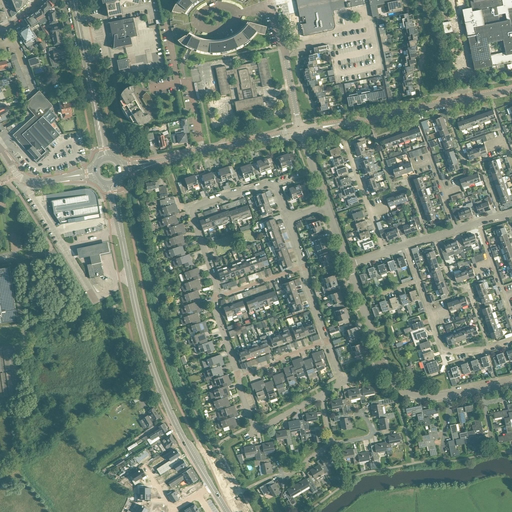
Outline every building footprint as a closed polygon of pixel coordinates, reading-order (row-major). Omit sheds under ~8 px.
[(27,0),(11,0),(13,2),(14,5),(17,13),(27,4),(26,3),(28,2),(27,0)] [(54,5),(50,0),(48,0),(47,2),(46,2),(39,8),(41,10),(44,15),(50,9),(51,12),(48,13),(48,12),(47,13),(50,24),(58,23),(57,18),(57,16),(56,16),(55,11),(54,5)] [(139,5),(140,0),(101,0),(103,4),(105,3),(108,15),(108,17),(123,14),(123,12),(122,7),(126,2),(139,5)] [(173,8),(172,12),(177,41),(179,42),(181,44),(182,45),(184,46),(188,49),(190,50),(191,50),(191,51),(199,53),(206,55),(214,55),(222,55),(222,54),(227,53),(227,54),(236,51),(244,46),(251,40),(257,33),(258,34),(264,35),(266,27),(262,26),(260,25),(249,23),(249,22),(247,25),(246,27),(242,31),(238,34),(232,38),(225,41),(223,41),(221,42),(219,42),(212,42),(206,41),(200,40),(194,37),(192,36),(190,35),(188,34),(184,14),(188,10),(192,5),(196,1),(198,0),(242,0),(245,1),(246,0),(178,0),(177,2),(176,4),(175,5),(174,7),(173,8)] [(296,0),(299,13),(300,18),(302,17),(303,22),(306,21),(306,24),(301,25),(303,36),(327,31),(328,31),(329,31),(330,31),(331,31),(331,30),(332,30),(333,29),(334,28),(334,27),(335,26),(335,25),(334,25),(333,19),(333,16),(334,15),(334,14),(333,10),(337,10),(342,9),(347,8),(352,7),(357,6),(364,5),(362,0),(296,0)] [(368,0),(370,7),(376,6),(376,5),(380,5),(386,3),(388,12),(398,10),(403,9),(402,5),(402,2),(401,0),(390,2),(389,0),(368,0)] [(468,9),(463,10),(464,14),(464,15),(465,21),(467,31),(468,35),(468,36),(469,39),(471,51),(473,62),(475,70),(490,67),(497,66),(497,65),(507,63),(508,63),(511,62),(511,0),(470,0),(472,8),(469,9),(468,9)] [(45,17),(44,15),(41,10),(34,14),(39,24),(41,22),(42,23),(43,23),(43,22),(46,20),(45,18),(45,17)] [(399,24),(411,21),(411,19),(413,19),(412,15),(408,16),(408,13),(399,15),(400,20),(402,19),(403,23),(399,24)] [(39,24),(34,14),(25,20),(29,26),(33,31),(41,26),(39,24)] [(134,22),(133,18),(109,22),(114,44),(114,48),(120,45),(121,47),(132,44),(131,37),(137,36),(134,22)] [(406,29),(415,27),(414,23),(412,23),(411,21),(399,24),(400,28),(401,27),(402,30),(406,29)] [(452,32),(450,27),(449,22),(443,23),(445,33),(452,32)] [(41,43),(33,31),(29,26),(18,33),(26,45),(26,44),(28,47),(32,44),(31,42),(35,39),(39,45),(41,43)] [(50,34),(45,26),(42,28),(45,34),(46,34),(47,36),(50,34)] [(61,37),(60,36),(59,27),(52,28),(53,34),(52,34),(54,43),(54,44),(55,45),(58,45),(62,44),(61,39),(62,39),(61,37)] [(405,35),(418,33),(417,29),(415,29),(415,27),(406,29),(407,32),(405,33),(405,35)] [(409,41),(417,40),(417,37),(419,37),(418,33),(405,35),(404,36),(404,38),(405,38),(408,38),(409,41)] [(408,48),(416,46),(416,44),(418,44),(417,40),(409,41),(404,42),(405,44),(407,44),(408,48)] [(327,52),(328,52),(328,50),(329,50),(328,45),(312,48),(313,48),(314,50),(310,51),(310,55),(317,54),(327,52)] [(407,54),(416,52),(415,51),(417,50),(416,46),(408,48),(403,48),(404,51),(406,50),(407,54)] [(65,60),(63,49),(57,50),(55,48),(50,49),(51,54),(54,54),(55,60),(53,61),(54,66),(58,65),(57,62),(65,60)] [(406,61),(415,59),(414,57),(416,57),(416,52),(407,54),(403,55),(403,58),(405,57),(406,61)] [(318,58),(317,54),(310,55),(308,56),(309,58),(307,58),(308,62),(316,60),(316,61),(321,60),(320,57),(318,58)] [(31,67),(41,64),(38,57),(29,60),(31,67)] [(131,76),(128,59),(128,58),(117,60),(120,78),(131,76)] [(266,102),(263,103),(262,96),(257,97),(255,84),(261,83),(262,87),(272,85),(271,85),(266,58),(256,59),(257,64),(251,66),(250,63),(232,67),(232,69),(226,71),(225,66),(215,68),(216,68),(221,95),(221,96),(231,94),(230,89),(236,88),(239,101),(234,102),(236,113),(237,113),(236,112),(264,107),(264,106),(267,106),(266,102)] [(405,68),(414,66),(414,64),(416,63),(415,59),(406,61),(402,62),(402,64),(401,64),(402,68),(405,68)] [(317,64),(316,61),(316,60),(308,62),(308,64),(306,65),(307,69),(313,67),(314,68),(320,66),(319,64),(317,64)] [(0,69),(8,68),(9,70),(12,69),(10,63),(7,63),(6,61),(0,62),(0,69)] [(404,74),(413,72),(413,70),(415,70),(414,66),(405,68),(402,68),(401,68),(402,70),(404,70),(404,74)] [(314,71),(314,68),(313,67),(307,69),(305,69),(305,71),(303,72),(304,76),(317,73),(316,71),(314,71)] [(194,82),(196,96),(219,93),(218,86),(215,83),(215,82),(212,82),(212,85),(210,87),(212,89),(206,90),(206,87),(201,88),(201,85),(199,83),(201,82),(201,80),(202,79),(201,71),(197,71),(198,76),(196,74),(193,77),(192,69),(191,69),(192,79),(194,78),(196,80),(193,82),(194,82)] [(404,81),(412,79),(412,77),(414,77),(413,72),(404,74),(400,75),(401,77),(403,77),(404,81)] [(317,76),(317,74),(319,74),(319,73),(317,73),(304,76),(305,80),(307,80),(307,82),(316,80),(315,76),(317,76)] [(11,84),(9,77),(1,81),(0,80),(0,87),(3,86),(11,84)] [(319,86),(319,85),(319,82),(321,81),(320,79),(316,80),(307,82),(308,86),(310,85),(310,87),(319,86)] [(323,91),(322,87),(324,87),(323,85),(319,85),(319,86),(310,87),(311,91),(313,91),(314,93),(323,91)] [(123,100),(120,101),(123,106),(122,107),(128,118),(130,117),(133,122),(136,121),(138,125),(140,125),(142,125),(144,124),(147,123),(148,122),(150,121),(151,119),(153,117),(150,115),(148,115),(145,117),(131,94),(134,91),(134,90),(134,86),(131,86),(128,87),(126,89),(124,91),(122,93),(121,95),(121,96),(123,100)] [(404,91),(403,91),(402,92),(403,96),(411,94),(411,92),(415,92),(414,87),(412,88),(412,86),(403,87),(404,91)] [(386,99),(385,94),(383,87),(381,87),(381,89),(377,90),(379,98),(381,98),(382,100),(386,99)] [(369,102),(373,102),(370,89),(368,90),(369,92),(365,93),(366,101),(369,100),(369,102)] [(379,98),(377,90),(373,91),(373,89),(370,89),(373,102),(378,101),(377,99),(379,98)] [(53,102),(51,104),(40,90),(28,101),(28,108),(35,116),(38,113),(51,125),(56,120),(57,121),(59,119),(52,112),(56,108),(55,103),(53,102)] [(326,97),(325,93),(327,93),(327,90),(323,91),(314,93),(315,97),(317,97),(317,99),(326,97)] [(366,101),(365,93),(361,93),(360,91),(358,92),(361,104),(365,103),(365,101),(366,101)] [(151,98),(149,94),(146,92),(142,96),(150,109),(154,108),(154,107),(154,105),(153,102),(151,98)] [(357,105),(361,104),(358,92),(356,92),(356,94),(352,95),(354,103),(357,103),(357,105)] [(354,103),(352,95),(348,96),(348,94),(346,94),(349,107),(353,106),(352,104),(354,103)] [(332,96),(330,97),(330,96),(326,97),(317,99),(318,103),(320,103),(320,105),(329,103),(328,99),(332,98),(332,96)] [(60,100),(61,105),(62,114),(63,114),(64,118),(72,116),(71,112),(70,104),(69,98),(60,100)] [(334,114),(333,109),(332,106),(330,107),(329,103),(320,105),(321,107),(319,107),(320,111),(328,110),(329,115),(334,114)] [(0,122),(2,122),(0,118),(7,114),(6,113),(9,111),(7,109),(5,110),(5,111),(4,111),(0,113),(0,122)] [(490,120),(496,118),(494,110),(487,112),(490,120)] [(484,122),(490,120),(487,112),(481,115),(484,122)] [(60,135),(51,125),(38,113),(35,116),(13,135),(20,143),(27,151),(28,151),(37,160),(41,156),(42,156),(41,156),(47,151),(48,148),(47,147),(49,145),(49,146),(50,145),(49,145),(60,135)] [(478,125),(484,122),(481,115),(476,117),(478,125)] [(437,126),(445,123),(443,117),(435,119),(435,117),(431,119),(433,123),(436,122),(437,126)] [(472,127),(478,125),(476,117),(470,119),(472,127)] [(467,129),(472,127),(470,119),(464,121),(467,129)] [(424,130),(429,129),(429,128),(427,120),(421,122),(424,130)] [(460,131),(467,129),(464,121),(458,123),(460,131)] [(7,129),(12,126),(11,124),(4,128),(1,123),(0,123),(0,132),(7,128),(7,129)] [(436,132),(447,129),(445,123),(437,126),(434,127),(436,132)] [(413,130),(416,138),(423,136),(420,128),(413,130)] [(441,137),(449,135),(447,129),(436,132),(436,133),(439,132),(441,137)] [(184,130),(181,131),(181,133),(178,133),(178,135),(174,136),(175,144),(179,143),(179,144),(179,143),(181,142),(181,143),(187,142),(185,133),(185,134),(184,130)] [(410,140),(416,138),(413,130),(408,132),(410,140)] [(167,138),(169,137),(168,134),(167,131),(162,133),(164,136),(163,136),(158,137),(160,147),(161,147),(166,146),(164,139),(167,138)] [(404,142),(410,140),(408,132),(401,134),(404,142)] [(398,144),(404,142),(401,134),(396,136),(398,144)] [(440,145),(452,141),(449,135),(441,137),(441,138),(438,139),(440,145)] [(392,146),(398,144),(396,136),(390,138),(392,146)] [(354,144),(356,150),(364,148),(363,144),(366,143),(365,140),(366,140),(365,137),(359,139),(360,142),(354,144)] [(387,148),(392,146),(390,138),(384,140),(387,148)] [(445,150),(449,148),(454,147),(452,141),(440,145),(441,147),(444,146),(445,150)] [(339,153),(341,153),(339,149),(338,149),(336,144),(329,146),(330,150),(329,150),(331,156),(332,156),(339,153)] [(479,148),(482,156),(488,154),(485,146),(479,148)] [(473,150),(472,147),(466,149),(467,153),(464,154),(466,158),(469,157),(470,160),(476,158),(473,150)] [(366,157),(372,155),(371,152),(370,153),(369,150),(365,151),(364,148),(356,150),(358,157),(365,154),(366,157)] [(476,158),(482,156),(479,148),(473,150),(476,158)] [(454,151),(450,152),(450,151),(445,152),(446,154),(443,155),(444,158),(447,157),(448,160),(456,157),(454,151)] [(295,164),(293,159),(295,158),(293,153),(288,154),(283,155),(287,167),(295,164)] [(343,163),(343,164),(345,163),(343,159),(342,159),(340,154),(341,153),(339,153),(332,156),(331,156),(331,157),(329,157),(330,161),(333,160),(335,167),(336,166),(343,163)] [(279,170),(287,167),(283,155),(278,157),(280,163),(277,164),(279,170)] [(362,168),(370,166),(369,162),(372,161),(372,158),(373,158),(372,155),(366,157),(367,160),(360,162),(362,168)] [(450,166),(458,163),(456,157),(448,160),(450,166)] [(261,160),(265,171),(274,168),(272,163),(269,164),(267,158),(261,160)] [(257,174),(265,171),(261,160),(256,162),(259,167),(256,168),(254,164),(253,164),(257,174)] [(490,168),(498,166),(496,160),(488,163),(490,168)] [(345,169),(343,164),(343,163),(336,166),(337,170),(336,170),(338,176),(339,176),(346,173),(347,174),(348,173),(346,168),(345,169)] [(405,165),(408,173),(414,171),(411,163),(405,165)] [(458,163),(450,166),(452,172),(460,169),(458,163)] [(249,177),(257,174),(253,164),(251,165),(250,164),(245,166),(249,177)] [(376,171),(375,168),(374,164),(370,166),(362,168),(365,175),(371,172),(372,175),(378,173),(377,170),(376,171)] [(402,175),(408,173),(405,165),(399,167),(402,175)] [(500,172),(503,171),(501,165),(498,166),(490,168),(492,175),(500,172)] [(227,180),(232,178),(233,179),(234,178),(235,182),(239,181),(235,170),(234,170),(232,166),(228,167),(228,166),(223,168),(227,180)] [(241,180),(249,177),(245,166),(240,167),(242,173),(239,174),(241,180)] [(396,177),(402,175),(399,167),(393,169),(396,177)] [(219,182),(227,180),(223,168),(218,170),(218,171),(215,172),(219,182)] [(379,176),(384,174),(383,171),(378,173),(372,175),(373,178),(366,180),(369,186),(377,184),(375,180),(379,179),(378,176),(379,176)] [(211,185),(219,182),(215,172),(212,173),(212,172),(207,174),(211,185)] [(494,181),(502,178),(500,172),(492,175),(494,181)] [(349,179),(347,174),(346,173),(339,176),(338,176),(338,177),(339,176),(341,180),(340,180),(342,186),(350,183),(352,183),(350,178),(349,179)] [(479,177),(479,176),(478,173),(472,176),(476,186),(482,184),(481,181),(484,180),(482,176),(479,177)] [(203,188),(211,185),(207,174),(202,176),(202,177),(199,178),(201,183),(202,185),(203,188)] [(201,183),(199,178),(198,175),(195,176),(195,175),(190,177),(194,188),(202,185),(201,183)] [(476,186),(472,176),(466,178),(469,186),(475,184),(476,186)] [(185,191),(194,188),(190,177),(184,179),(185,180),(181,182),(182,185),(179,186),(182,194),(186,193),(185,191)] [(416,185),(424,183),(422,177),(414,180),(416,185)] [(463,188),(469,186),(466,178),(460,180),(463,188)] [(496,184),(496,186),(504,184),(502,178),(494,181),(495,181),(494,182),(495,184),(496,184)] [(167,191),(164,191),(163,186),(159,187),(158,182),(155,182),(146,184),(147,190),(158,188),(160,196),(167,195),(167,191)] [(352,189),(350,183),(342,186),(340,187),(342,193),(338,194),(340,198),(342,197),(346,196),(353,193),(354,193),(355,193),(353,188),(352,189)] [(418,192),(426,189),(424,183),(416,185),(418,192)] [(507,190),(507,189),(509,189),(507,183),(504,184),(496,186),(499,193),(507,190)] [(371,193),(377,190),(378,193),(384,191),(383,188),(382,188),(381,186),(378,187),(377,184),(369,186),(371,193)] [(294,187),(298,198),(306,195),(305,191),(306,190),(304,185),(299,186),(299,185),(294,187)] [(287,202),(298,198),(294,187),(289,188),(290,191),(284,193),(287,202)] [(83,189),(70,191),(71,197),(52,200),(54,214),(61,224),(75,222),(75,218),(100,214),(98,198),(97,197),(97,196),(96,195),(96,194),(95,193),(94,192),(93,192),(92,191),(90,190),(88,189),(87,189),(86,189),(85,189),(83,189)] [(420,198),(428,195),(426,189),(418,192),(420,198)] [(501,199),(509,196),(507,190),(499,193),(501,199)] [(255,202),(266,198),(264,191),(253,195),(255,202)] [(355,199),(354,193),(353,193),(346,196),(342,197),(346,207),(359,203),(357,198),(355,199)] [(407,201),(407,202),(411,201),(409,196),(407,197),(405,193),(399,195),(402,203),(407,201)] [(402,205),(402,203),(399,195),(393,197),(395,205),(396,207),(402,205)] [(422,203),(430,200),(428,195),(420,198),(422,203)] [(177,207),(176,203),(173,196),(165,198),(165,199),(159,200),(161,208),(158,209),(161,216),(170,213),(171,216),(172,216),(175,215),(179,213),(177,209),(176,209),(176,207),(177,207)] [(491,210),(489,203),(492,202),(490,196),(487,197),(487,198),(484,199),(486,203),(482,204),(485,212),(491,210)] [(511,201),(509,196),(501,199),(503,205),(504,204),(505,207),(508,206),(508,207),(511,205),(511,201)] [(390,207),(395,205),(393,197),(387,199),(390,207)] [(257,207),(268,203),(266,198),(255,202),(257,207)] [(432,207),(435,206),(433,200),(430,201),(430,200),(422,203),(424,210),(432,207)] [(471,210),(474,209),(472,202),(469,203),(469,204),(467,205),(468,209),(464,210),(467,218),(473,216),(471,210)] [(485,212),(482,204),(479,205),(477,202),(475,203),(474,202),(472,202),(474,209),(477,208),(479,214),(485,212)] [(259,211),(270,207),(268,203),(257,207),(259,211)] [(251,216),(249,210),(248,205),(243,207),(246,218),(251,216)] [(242,220),(246,218),(243,207),(238,209),(242,220)] [(268,216),(267,214),(271,212),(270,207),(259,211),(261,218),(268,216)] [(362,217),(363,217),(362,212),(361,213),(359,207),(351,210),(352,214),(354,220),(362,217)] [(426,216),(434,213),(432,207),(424,210),(426,216)] [(467,218),(464,210),(463,207),(457,209),(457,208),(452,210),(454,216),(459,214),(461,220),(467,218)] [(237,221),(242,220),(238,209),(233,210),(237,221)] [(232,223),(229,212),(228,210),(223,212),(227,223),(232,222),(232,223)] [(232,223),(237,221),(233,210),(229,212),(232,223)] [(223,225),(227,223),(223,212),(219,214),(223,225)] [(434,213),(426,216),(429,222),(437,219),(434,213)] [(218,226),(223,225),(219,214),(214,215),(218,226)] [(176,218),(175,215),(172,216),(171,216),(158,220),(161,227),(170,224),(171,227),(179,224),(177,220),(176,220),(175,218),(176,218)] [(213,228),(218,226),(214,215),(209,217),(213,228)] [(263,223),(265,228),(276,224),(273,216),(268,218),(269,221),(263,223)] [(419,225),(421,224),(419,216),(414,218),(414,219),(411,220),(412,221),(412,223),(409,224),(412,232),(418,230),(416,224),(419,223),(419,225)] [(209,230),(213,228),(209,217),(205,219),(209,230)] [(318,221),(316,217),(312,218),(311,217),(306,219),(307,221),(306,221),(309,230),(321,225),(319,221),(318,221)] [(357,230),(366,227),(367,227),(365,222),(364,223),(362,217),(364,217),(363,217),(362,217),(354,220),(355,220),(356,224),(355,224),(357,230)] [(204,231),(209,230),(205,219),(200,221),(204,232),(204,231)] [(412,232),(409,224),(406,226),(404,222),(402,223),(401,222),(398,223),(400,229),(404,228),(406,234),(412,232)] [(182,234),(186,233),(184,228),(183,229),(183,227),(184,227),(182,223),(179,224),(171,227),(165,229),(168,236),(177,232),(178,235),(178,236),(182,234)] [(239,226),(241,231),(250,227),(248,223),(239,226)] [(398,230),(400,229),(398,223),(396,224),(396,225),(393,226),(393,227),(390,228),(394,239),(400,236),(398,230)] [(266,233),(277,229),(276,224),(265,228),(266,233)] [(499,236),(507,234),(505,227),(504,227),(503,224),(497,226),(498,230),(497,230),(499,236)] [(312,238),(318,236),(317,233),(323,231),(321,225),(309,230),(312,238)] [(371,237),(370,236),(369,232),(368,233),(366,227),(357,230),(355,231),(357,234),(359,234),(359,236),(358,238),(359,241),(369,237),(371,237)] [(386,236),(388,241),(394,239),(390,228),(387,229),(387,228),(379,231),(382,238),(386,236)] [(268,237),(279,233),(277,229),(266,233),(268,237)] [(269,242),(281,238),(279,233),(268,237),(269,242)] [(183,238),(182,234),(178,236),(178,235),(165,240),(168,247),(177,244),(178,247),(182,246),(186,244),(184,240),(183,240),(182,238),(183,238)] [(479,246),(479,247),(482,246),(479,238),(480,240),(477,241),(475,234),(469,237),(473,248),(479,246)] [(501,242),(509,240),(507,234),(499,236),(496,237),(497,240),(500,239),(501,242)] [(315,246),(326,242),(325,237),(319,239),(318,236),(312,238),(315,246)] [(369,251),(368,249),(374,247),(372,242),(371,243),(369,237),(359,241),(357,242),(360,252),(365,250),(366,252),(369,251)] [(472,248),(473,248),(469,237),(462,239),(465,245),(462,246),(465,254),(467,253),(467,251),(472,249),(472,248)] [(271,247),(282,243),(281,238),(269,242),(271,247)] [(107,240),(77,247),(79,257),(90,255),(92,263),(102,261),(100,253),(109,251),(107,240)] [(503,248),(511,246),(509,240),(501,242),(503,248)] [(465,254),(462,246),(459,247),(457,241),(451,243),(454,254),(455,254),(455,255),(464,252),(464,254),(465,254)] [(318,254),(324,252),(323,249),(328,247),(326,242),(315,246),(318,254)] [(273,251),(285,247),(284,247),(282,243),(271,247),(273,251)] [(448,256),(454,254),(451,243),(445,245),(447,252),(442,253),(445,262),(450,260),(448,256)] [(183,249),(182,246),(178,247),(165,251),(167,258),(177,255),(178,258),(185,255),(184,250),(183,251),(182,249),(183,249)] [(505,254),(511,251),(511,248),(511,246),(503,248),(505,254)] [(276,255),(287,251),(285,247),(273,251),(273,252),(274,251),(276,255)] [(269,265),(265,253),(264,251),(259,253),(264,267),(269,265)] [(278,260),(289,256),(287,251),(276,255),(278,260)] [(331,253),(330,254),(329,251),(324,252),(318,254),(321,262),(332,258),(331,253)] [(428,260),(436,257),(434,251),(426,254),(428,260)] [(259,268),(264,267),(259,253),(254,255),(255,257),(259,268)] [(178,258),(172,260),(175,267),(184,264),(185,267),(193,264),(191,259),(190,260),(190,258),(189,254),(185,255),(178,258)] [(279,265),(291,261),(289,256),(278,260),(279,265)] [(393,260),(396,270),(397,270),(396,269),(400,267),(400,268),(407,266),(403,256),(399,258),(399,259),(394,261),(393,260)] [(254,270),(259,268),(255,257),(250,259),(254,270)] [(430,266),(438,263),(436,257),(428,260),(430,266)] [(332,258),(321,262),(324,271),(329,269),(330,270),(334,268),(333,264),(334,263),(332,258)] [(245,273),(249,272),(245,259),(241,260),(241,262),(245,273)] [(249,272),(254,270),(250,259),(245,260),(245,259),(249,272)] [(390,272),(396,270),(393,260),(389,262),(389,263),(384,265),(383,263),(383,264),(387,273),(387,272),(390,271),(390,272)] [(279,265),(282,272),(289,269),(288,267),(292,266),(291,261),(279,265)] [(90,278),(104,276),(101,262),(87,265),(90,278)] [(240,275),(245,273),(241,262),(236,264),(240,275)] [(432,272),(440,269),(438,263),(430,266),(432,272)] [(235,276),(240,275),(236,264),(231,265),(235,276)] [(381,275),(387,273),(383,264),(379,265),(379,266),(374,268),(373,267),(377,277),(378,280),(382,278),(381,275)] [(231,278),(235,276),(231,265),(227,267),(231,278)] [(0,323),(17,321),(10,267),(0,268),(0,323)] [(226,280),(231,278),(227,267),(222,269),(226,280)] [(371,279),(377,277),(373,267),(369,269),(369,270),(364,272),(364,273),(359,275),(363,286),(368,284),(367,279),(370,278),(371,279)] [(198,279),(202,278),(200,273),(199,273),(199,271),(198,268),(181,274),(184,280),(193,277),(194,280),(198,279)] [(467,270),(470,278),(475,276),(473,268),(467,270)] [(221,281),(226,280),(222,269),(217,270),(221,281)] [(434,278),(442,275),(440,269),(432,272),(434,278)] [(463,281),(470,278),(467,270),(460,273),(463,281)] [(334,275),(333,276),(331,271),(327,273),(327,274),(322,276),(324,284),(336,280),(334,275)] [(457,283),(463,281),(460,273),(454,275),(452,276),(454,281),(456,280),(457,283)] [(436,284),(444,281),(442,275),(434,278),(436,284)] [(199,282),(198,279),(194,280),(181,285),(183,292),(193,288),(194,291),(198,290),(202,289),(200,284),(199,285),(198,283),(199,282)] [(284,289),(295,285),(293,280),(282,284),(284,289)] [(338,289),(337,286),(338,285),(336,280),(324,284),(327,292),(333,290),(338,289)] [(478,292),(486,289),(484,283),(485,283),(484,280),(478,282),(479,285),(476,286),(478,292)] [(438,289),(438,290),(446,287),(444,281),(436,284),(437,286),(436,287),(437,290),(438,289)] [(285,294),(296,290),(295,285),(284,289),(285,294)] [(448,293),(446,287),(438,290),(437,291),(439,294),(440,293),(440,296),(441,296),(442,299),(447,297),(446,294),(448,293)] [(480,298),(488,295),(486,289),(478,292),(480,298)] [(199,294),(198,290),(194,291),(181,296),(183,303),(193,300),(194,303),(197,301),(197,302),(201,300),(200,296),(199,296),(198,294),(199,294)] [(287,299),(298,295),(296,290),(285,294),(287,299)] [(330,300),(342,296),(340,291),(334,294),(333,290),(327,292),(330,300)] [(421,302),(419,296),(417,296),(415,290),(410,292),(411,293),(406,295),(405,293),(408,303),(409,303),(408,302),(412,301),(412,302),(417,300),(418,303),(421,302)] [(278,302),(276,296),(274,291),(270,293),(273,304),(278,302)] [(269,306),(273,304),(270,293),(265,294),(269,306)] [(413,315),(408,303),(405,293),(401,295),(401,296),(396,298),(395,297),(399,308),(406,306),(410,316),(413,315)] [(264,307),(269,306),(265,294),(260,296),(264,307)] [(289,304),(300,300),(298,295),(287,299),(283,300),(283,302),(287,300),(289,304)] [(485,306),(489,304),(491,304),(488,295),(480,298),(482,304),(484,303),(485,306)] [(259,309),(264,307),(260,296),(255,298),(259,309)] [(333,309),(343,305),(342,302),(343,301),(342,296),(330,300),(333,309)] [(389,311),(399,308),(395,297),(391,298),(391,300),(386,302),(385,300),(388,310),(389,310),(389,311)] [(460,299),(463,307),(468,305),(466,297),(460,299)] [(255,311),(259,309),(255,298),(251,299),(255,311)] [(250,312),(255,311),(251,299),(246,301),(250,312)] [(457,309),(463,307),(460,299),(454,301),(457,309)] [(290,308),(302,305),(300,300),(289,304),(290,308)] [(382,312),(388,310),(385,300),(381,302),(381,303),(376,305),(378,313),(382,311),(382,312)] [(199,305),(197,302),(197,301),(194,303),(180,307),(183,314),(192,311),(193,314),(194,314),(197,313),(201,311),(199,307),(198,307),(198,305),(199,305)] [(246,312),(244,305),(243,301),(238,302),(242,314),(246,312)] [(450,311),(457,309),(454,301),(447,303),(450,311)] [(242,314),(238,302),(233,304),(237,315),(240,314),(241,317),(242,316),(242,314)] [(232,317),(237,315),(233,304),(228,306),(232,317)] [(492,313),(490,307),(489,304),(485,306),(483,306),(484,309),(482,310),(484,316),(492,313)] [(292,313),(298,311),(303,309),(302,305),(290,308),(292,313)] [(336,317),(347,313),(346,308),(344,308),(343,305),(333,309),(336,317)] [(232,317),(228,306),(223,308),(224,308),(221,310),(224,318),(227,317),(227,319),(231,317),(232,319),(233,319),(232,317)] [(198,316),(197,313),(194,314),(193,314),(180,318),(183,325),(192,322),(193,325),(201,323),(201,322),(199,318),(198,318),(197,316),(198,316)] [(349,323),(348,318),(349,318),(347,313),(336,317),(339,325),(344,323),(345,324),(349,323)] [(487,322),(495,319),(492,313),(484,316),(487,322)] [(422,327),(422,328),(424,327),(422,323),(421,323),(419,317),(411,320),(413,324),(412,324),(414,331),(415,330),(422,327)] [(500,324),(497,325),(495,319),(487,322),(489,328),(500,324)] [(204,332),(204,333),(208,331),(206,327),(205,327),(205,325),(206,325),(204,321),(201,322),(201,323),(193,325),(187,327),(190,334),(199,331),(200,334),(201,334),(204,332)] [(302,325),(301,325),(300,322),(296,323),(298,327),(297,327),(300,338),(305,336),(302,325)] [(305,336),(310,334),(306,323),(302,325),(305,336)] [(310,334),(315,333),(312,323),(309,324),(309,323),(306,323),(310,334)] [(347,336),(358,332),(357,327),(355,327),(354,323),(349,324),(349,326),(344,327),(347,336)] [(491,334),(499,331),(502,330),(500,324),(489,328),(491,334)] [(297,327),(296,327),(295,325),(291,327),(296,339),(300,338),(297,327)] [(470,328),(473,336),(479,334),(476,326),(470,328)] [(292,341),(288,330),(287,327),(282,329),(287,343),(292,341)] [(424,333),(422,328),(422,327),(415,330),(414,331),(410,332),(414,342),(419,340),(418,340),(426,337),(426,338),(427,337),(426,332),(424,333)] [(467,338),(473,336),(470,328),(464,330),(467,338)] [(282,344),(287,343),(282,329),(282,332),(278,333),(282,344)] [(461,341),(467,338),(464,330),(458,333),(461,341)] [(501,337),(499,332),(499,331),(491,334),(493,340),(501,337)] [(204,336),(205,336),(204,333),(204,332),(201,334),(200,334),(187,338),(190,345),(193,344),(194,347),(200,345),(208,342),(206,338),(205,338),(204,336)] [(274,335),(271,335),(270,332),(266,333),(265,333),(266,336),(269,342),(271,348),(273,347),(273,348),(278,346),(274,335)] [(357,338),(360,337),(358,332),(347,336),(350,344),(360,340),(358,341),(357,338)] [(278,346),(282,344),(278,333),(274,335),(278,346)] [(455,343),(461,341),(458,333),(452,335),(455,343)] [(449,345),(455,343),(452,335),(447,337),(446,336),(443,337),(445,343),(448,342),(449,345)] [(269,348),(271,348),(269,342),(266,336),(260,338),(261,342),(265,353),(270,351),(269,348)] [(428,343),(426,338),(426,337),(418,340),(419,340),(414,342),(415,346),(419,345),(421,350),(422,350),(429,347),(431,347),(429,342),(428,343)] [(362,343),(361,343),(360,340),(350,344),(352,351),(349,352),(350,353),(364,348),(362,343)] [(200,345),(194,347),(197,354),(206,350),(207,354),(215,351),(213,346),(212,347),(212,345),(213,344),(211,341),(208,342),(200,345)] [(260,355),(265,353),(261,342),(256,343),(260,355)] [(256,356),(260,355),(256,343),(252,345),(256,356)] [(251,358),(256,356),(252,345),(247,347),(251,358)] [(246,360),(251,358),(247,347),(242,348),(246,360)] [(431,353),(429,347),(422,350),(423,354),(422,354),(425,360),(433,357),(434,357),(433,352),(431,353)] [(239,362),(246,360),(242,348),(237,350),(238,350),(235,351),(239,362)] [(362,361),(362,360),(366,358),(365,354),(366,353),(364,348),(350,353),(350,355),(353,353),(355,357),(353,358),(356,365),(362,361)] [(0,350),(0,396),(13,395),(8,350),(0,350)] [(315,365),(317,371),(324,369),(321,359),(324,358),(322,350),(317,352),(317,353),(315,354),(315,353),(311,354),(313,358),(316,365),(315,365)] [(506,362),(504,354),(503,353),(498,354),(499,356),(493,358),(496,365),(500,364),(500,365),(501,366),(507,364),(506,362)] [(220,354),(202,361),(204,368),(215,364),(216,367),(220,366),(224,365),(222,360),(221,360),(221,358),(222,358),(220,354)] [(494,372),(491,365),(490,365),(487,356),(483,357),(483,359),(478,361),(481,370),(485,369),(484,368),(487,367),(489,373),(490,373),(492,377),(495,376),(493,372),(494,372)] [(303,361),(302,357),(297,359),(297,360),(296,361),(295,360),(292,361),(293,365),(296,372),(298,378),(305,376),(301,366),(304,365),(303,361)] [(435,363),(433,357),(425,360),(422,361),(426,374),(438,370),(436,367),(438,367),(436,362),(435,363)] [(312,366),(315,365),(316,365),(313,358),(308,359),(309,360),(307,361),(306,360),(303,361),(304,365),(309,378),(316,376),(312,366)] [(481,370),(478,361),(477,359),(473,361),(473,362),(468,364),(467,363),(470,373),(471,373),(470,372),(474,370),(474,371),(481,369),(481,370)] [(464,375),(470,373),(467,363),(463,364),(463,366),(458,368),(461,375),(464,374),(464,375)] [(293,373),(296,372),(293,365),(289,366),(289,367),(287,368),(287,367),(283,368),(289,385),(296,383),(293,373)] [(205,371),(203,372),(206,379),(204,379),(205,382),(210,380),(216,378),(224,376),(222,371),(221,371),(220,370),(221,369),(220,366),(216,367),(205,371)] [(461,375),(458,368),(457,366),(453,368),(453,369),(448,371),(450,379),(454,377),(454,378),(461,376),(460,375),(461,375)] [(287,390),(285,391),(282,381),(285,380),(283,373),(278,374),(278,375),(276,376),(276,375),(272,376),(274,380),(276,387),(276,388),(278,393),(282,392),(283,395),(288,393),(287,390)] [(216,378),(210,380),(213,387),(222,384),(223,387),(227,386),(231,384),(229,380),(228,380),(228,378),(229,378),(227,374),(224,376),(216,378)] [(265,387),(264,383),(263,380),(258,381),(258,382),(256,383),(256,382),(251,384),(254,392),(255,391),(259,400),(265,398),(262,388),(265,387)] [(273,389),(276,388),(276,387),(274,380),(269,382),(270,383),(268,383),(267,382),(264,383),(265,387),(270,401),(277,398),(273,389)] [(228,389),(227,386),(223,387),(209,392),(211,399),(214,398),(215,401),(227,397),(231,396),(229,391),(228,391),(227,389),(228,389)] [(374,394),(374,393),(375,392),(376,392),(377,391),(378,390),(378,389),(377,387),(377,386),(373,386),(365,388),(366,388),(363,389),(363,388),(358,389),(360,398),(361,404),(366,403),(365,398),(375,396),(374,394)] [(351,400),(360,398),(358,389),(351,390),(351,391),(349,392),(349,391),(344,392),(345,399),(348,414),(348,411),(349,410),(350,409),(350,408),(350,407),(351,406),(352,406),(351,400)] [(228,400),(227,397),(215,401),(210,403),(212,410),(222,406),(223,409),(230,407),(229,402),(228,402),(227,401),(228,400)] [(386,399),(371,402),(372,407),(373,409),(372,409),(374,416),(379,416),(383,414),(382,407),(380,408),(379,405),(387,404),(388,404),(388,403),(393,402),(393,403),(394,403),(393,398),(386,399)] [(343,415),(348,414),(345,399),(340,400),(341,401),(338,401),(331,402),(332,409),(342,407),(343,415)] [(234,417),(238,415),(236,411),(235,411),(235,409),(234,405),(230,407),(223,409),(217,411),(220,418),(229,415),(230,418),(234,417)] [(422,411),(421,405),(421,406),(416,407),(406,409),(407,414),(417,412),(419,422),(424,421),(422,411)] [(473,405),(457,408),(457,409),(458,409),(459,413),(458,413),(460,424),(466,422),(464,413),(474,411),(473,405)] [(430,415),(438,413),(437,407),(427,409),(427,410),(422,411),(424,421),(425,426),(429,425),(429,424),(430,424),(429,417),(431,417),(430,415)] [(142,419),(147,427),(152,424),(152,423),(160,417),(154,408),(148,411),(150,414),(142,419)] [(511,425),(510,420),(508,410),(504,411),(493,413),(495,418),(504,416),(506,426),(511,425)] [(307,414),(302,415),(303,420),(304,430),(309,429),(310,429),(308,422),(318,420),(317,415),(321,414),(320,411),(316,412),(309,414),(307,415),(307,414)] [(383,414),(379,416),(380,420),(381,422),(380,423),(381,430),(389,429),(387,419),(394,418),(393,412),(383,414)] [(342,420),(344,430),(351,428),(350,421),(349,421),(349,419),(348,414),(343,415),(334,416),(335,422),(342,420)] [(235,420),(234,417),(230,418),(217,422),(219,429),(229,426),(230,429),(238,427),(236,422),(235,422),(234,420),(235,420)] [(468,437),(478,435),(484,434),(483,434),(482,429),(483,429),(480,419),(475,420),(476,426),(474,426),(474,430),(467,432),(468,437)] [(296,421),(288,423),(290,430),(294,429),(294,432),(300,431),(302,441),(306,441),(305,435),(304,430),(303,420),(298,421),(296,422),(296,421)] [(154,434),(166,427),(164,423),(158,427),(158,428),(152,432),(141,438),(143,441),(148,438),(149,439),(151,437),(151,438),(155,435),(154,434)] [(423,441),(433,440),(438,439),(438,438),(437,433),(435,423),(430,424),(429,424),(429,425),(430,430),(428,430),(429,435),(422,436),(423,441)] [(460,431),(458,432),(456,424),(450,425),(452,435),(453,435),(454,440),(463,438),(468,437),(467,432),(460,433),(460,431)] [(511,428),(511,425),(506,426),(508,433),(506,434),(506,435),(498,437),(500,443),(510,441),(510,440),(511,439),(511,428)] [(162,434),(164,433),(168,430),(166,427),(154,434),(155,435),(151,438),(153,441),(156,439),(155,437),(161,433),(162,434)] [(309,429),(304,430),(305,435),(313,433),(315,443),(322,441),(321,434),(320,434),(320,432),(319,427),(310,429),(309,429)] [(497,429),(498,436),(505,435),(505,433),(507,432),(506,428),(497,429)] [(293,445),(290,430),(285,431),(283,432),(283,431),(275,433),(277,440),(286,438),(288,446),(293,445)] [(393,453),(392,451),(391,443),(400,442),(399,434),(391,436),(389,437),(389,436),(384,437),(385,443),(387,450),(387,454),(393,453)] [(165,450),(171,445),(176,443),(171,435),(165,439),(162,441),(164,444),(162,445),(165,450)] [(472,447),(475,447),(476,451),(482,450),(480,440),(479,440),(478,435),(468,437),(463,438),(464,444),(471,442),(472,447)] [(455,446),(464,444),(463,438),(454,440),(448,441),(448,442),(449,441),(450,446),(449,446),(452,457),(460,455),(459,450),(456,450),(455,446)] [(433,440),(423,441),(418,442),(419,448),(429,446),(431,456),(436,454),(434,444),(433,440)] [(261,460),(266,459),(265,452),(274,450),(273,443),(266,444),(266,445),(263,445),(263,444),(258,445),(261,460)] [(377,452),(387,450),(385,443),(378,444),(378,445),(376,446),(376,445),(371,446),(372,452),(375,467),(375,466),(375,464),(381,463),(380,459),(379,460),(377,452)] [(256,461),(261,460),(258,445),(254,446),(254,447),(251,447),(244,448),(245,455),(255,454),(256,461)] [(354,464),(359,463),(356,449),(352,450),(350,451),(349,450),(342,451),(343,459),(353,457),(354,464)] [(375,467),(372,452),(367,453),(365,454),(365,453),(358,455),(357,449),(356,449),(359,463),(359,462),(369,460),(370,467),(375,467)] [(146,450),(135,457),(138,462),(150,455),(146,450)] [(170,460),(156,469),(158,472),(178,459),(176,457),(179,455),(176,450),(167,456),(170,460)] [(330,473),(329,471),(325,465),(334,460),(330,453),(323,457),(324,458),(322,459),(321,458),(317,461),(319,465),(324,474),(325,476),(330,473)] [(262,475),(271,473),(270,466),(269,466),(269,464),(269,463),(269,458),(266,459),(261,460),(256,461),(254,461),(255,466),(261,465),(261,467),(260,468),(259,469),(259,470),(259,471),(260,471),(260,472),(261,472),(262,472),(262,475)] [(178,459),(158,472),(160,475),(173,466),(176,470),(186,464),(182,459),(179,462),(178,459)] [(316,479),(324,474),(319,465),(313,469),(313,470),(312,471),(311,470),(307,473),(309,477),(317,491),(318,491),(315,486),(319,483),(316,479)] [(189,485),(193,482),(197,479),(190,468),(168,482),(171,487),(185,478),(189,485)] [(142,469),(132,476),(135,481),(134,482),(136,484),(141,481),(139,478),(145,475),(142,469)] [(313,494),(317,491),(309,477),(305,480),(306,480),(304,481),(303,481),(297,485),(300,491),(309,486),(313,493),(313,494)] [(271,492),(273,497),(280,493),(276,486),(276,487),(275,485),(275,484),(273,480),(260,487),(264,496),(271,492)] [(144,485),(137,485),(137,488),(140,488),(140,494),(150,493),(150,488),(144,488),(144,485)] [(292,496),(300,491),(297,485),(290,488),(291,489),(289,490),(288,490),(284,492),(285,493),(283,494),(283,495),(285,498),(287,497),(289,500),(286,501),(289,507),(292,505),(293,506),(296,504),(296,503),(296,502),(292,496)] [(168,495),(173,503),(179,499),(174,491),(168,495)] [(140,499),(137,499),(137,503),(144,502),(144,499),(150,499),(150,493),(140,494),(140,499)]
